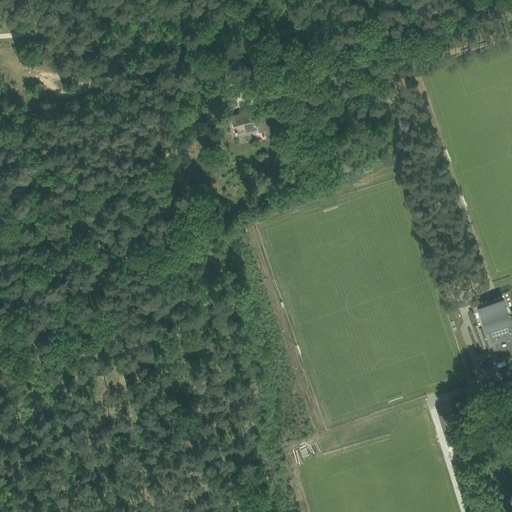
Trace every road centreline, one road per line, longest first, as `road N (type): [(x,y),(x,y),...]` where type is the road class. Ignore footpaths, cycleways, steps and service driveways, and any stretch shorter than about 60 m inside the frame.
road 1 (track): [(493,0),(417,26),(251,43),(162,74)]
road 2 (track): [(0,36),(79,45),(212,88)]
